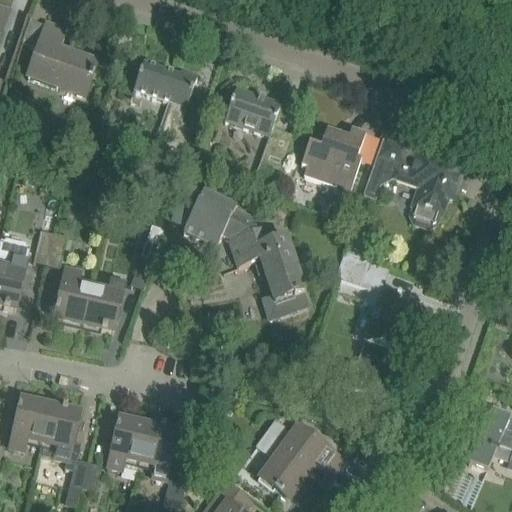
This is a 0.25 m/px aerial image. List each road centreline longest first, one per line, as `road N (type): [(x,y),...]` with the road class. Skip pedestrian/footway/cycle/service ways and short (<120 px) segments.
road 1 (residential): [(511,139),(128,0)]
road 2 (residential): [(359,511),(427,412),(511,211)]
road 3 (residential): [(203,408),(0,364)]
